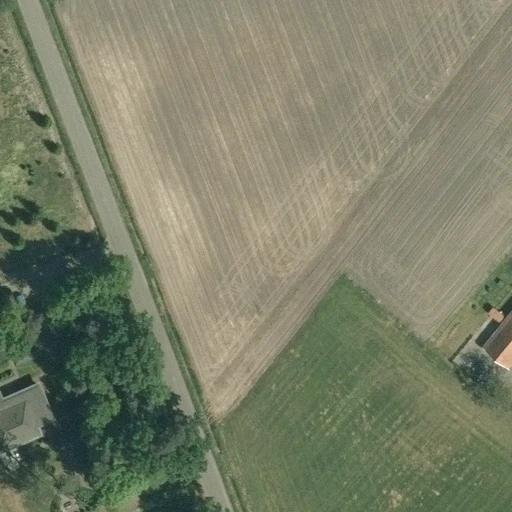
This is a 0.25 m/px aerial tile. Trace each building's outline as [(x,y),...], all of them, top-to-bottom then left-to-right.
[(502,303),(511,291),(511,250),(462,306),(472,315),(491,294),(502,303)] [(494,309),(490,315),(500,323),(504,318),(494,309)] [(510,369),(511,365),(511,311),(483,346),(510,369)] [(39,338),(49,362),(73,352),(62,328),(39,338)] [(438,469),(501,391),(478,373),(473,379),(464,372),(407,443),(438,469)] [(0,444),(2,449),(40,433),(37,427),(56,419),(39,380),(2,396),(0,390),(0,444)]
